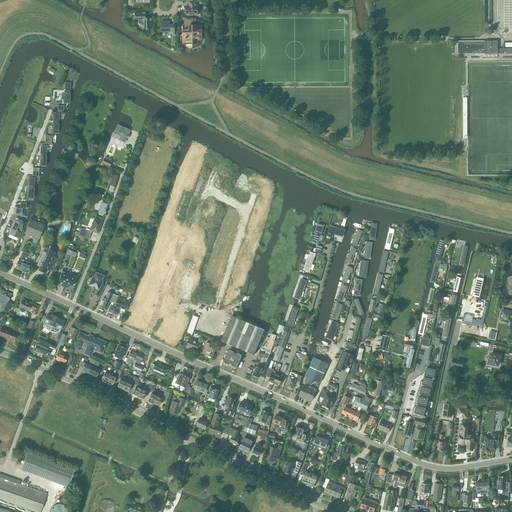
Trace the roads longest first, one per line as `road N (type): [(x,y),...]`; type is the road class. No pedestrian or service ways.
road 1 (tertiary): [(337,511),(0,351)]
road 2 (tertiary): [(279,398),(0,272)]
road 3 (residential): [(309,412),(352,303),(364,234)]
road 4 (track): [(45,511),(53,489),(7,467),(41,367)]
road 5 (unknown): [(72,305),(130,139)]
road 6 (residential): [(279,398),(309,334),(329,254)]
road 7 (tertiary): [(428,465),(309,412)]
